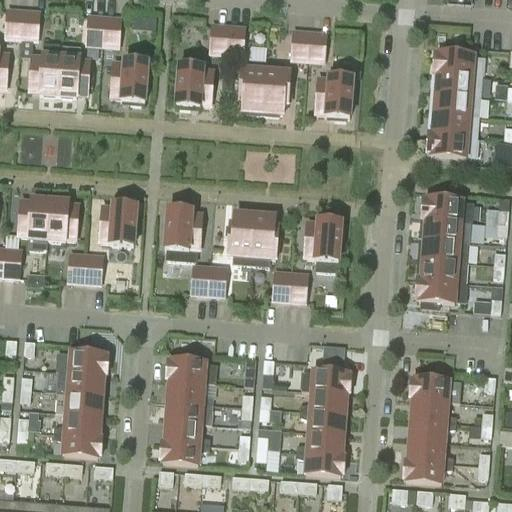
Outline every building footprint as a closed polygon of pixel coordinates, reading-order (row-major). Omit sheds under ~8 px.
[(21,45),(23,17),(7,16),(5,44),(21,45)] [(39,18),(23,17),(21,45),(37,46),(39,18)] [(135,21),(135,32),(157,33),(157,22),(135,21)] [(103,52),(105,23),(89,22),(87,50),(103,52)] [(121,25),(105,23),(103,52),(118,53),(121,25)] [(226,60),(228,32),(212,31),(210,59),(226,60)] [(244,33),(228,32),(226,60),(242,62),(244,33)] [(307,67),(310,38),(294,37),(292,65),(307,67)] [(326,40),(310,38),(307,67),(323,68),(326,40)] [(58,102),(62,52),(58,51),(45,50),(44,60),(42,60),(42,63),(32,62),(29,97),(39,98),(39,100),(58,102)] [(435,60),(433,79),(482,83),(482,80),(483,65),(473,64),(474,61),(458,60),(458,53),(442,51),(442,58),(438,58),(438,60),(435,60)] [(62,52),(58,102),(76,103),(76,101),(87,102),(89,66),(79,65),(79,63),(80,53),(62,52)] [(113,68),(111,103),(121,104),(121,107),(130,107),(130,109),(141,110),(141,108),(144,109),(146,93),(148,93),(149,78),(147,78),(148,68),(124,67),(123,69),(113,68)] [(262,121),(266,69),(262,69),(249,68),(248,76),(242,75),(239,106),(243,106),(242,117),(246,117),(246,119),(262,121)] [(266,69),(262,121),(279,122),(279,119),(283,120),(283,109),(287,109),(289,79),(283,78),(284,70),(270,70),(270,69),(266,69)] [(176,81),(175,96),(177,96),(176,112),(179,112),(179,114),(190,115),(190,113),(200,114),(200,111),(210,112),(213,76),(203,76),(203,73),(179,71),(178,81),(176,81)] [(318,84),(315,120),(325,120),(325,123),(335,123),(335,126),(346,126),(346,124),(349,125),(350,109),(353,109),(354,94),(352,94),(352,84),(350,84),(351,74),(332,73),(331,83),(328,82),(328,85),(318,84)] [(482,83),(433,79),(433,80),(432,91),(436,91),(435,99),(435,100),(480,103),(482,83)] [(435,100),(435,99),(432,99),(431,111),(434,111),(433,119),(433,120),(479,124),(480,103),(435,100)] [(433,120),(433,119),(430,119),(429,132),(432,132),(432,140),(477,144),(479,124),(433,120)] [(432,140),(428,139),(427,159),(430,160),(430,162),(465,164),(465,161),(475,162),(477,147),(477,144),(432,140)] [(511,146),(504,146),(503,161),(511,161),(511,146)] [(47,246),(50,206),(31,204),(31,207),(21,206),(18,241),(28,242),(28,244),(30,245),(29,254),(42,255),(42,256),(47,256),(47,246)] [(425,225),(471,228),(471,225),(472,210),(462,210),(462,206),(427,204),(427,205),(423,205),(421,225),(425,226),(425,225)] [(68,207),(50,206),(47,246),(65,247),(65,245),(75,246),(78,210),(68,209),(68,207)] [(102,212),(99,247),(110,248),(109,251),(133,253),(134,243),(136,243),(137,228),(135,228),(136,212),(133,212),(133,210),(122,209),(122,211),(112,210),(112,213),(102,212)] [(164,230),(163,246),(165,246),(165,255),(167,255),(166,265),(195,267),(196,255),(199,255),(202,220),(191,219),(192,217),(182,216),(182,214),(171,213),(171,215),(168,215),(166,231),(164,230)] [(497,230),(507,231),(508,216),(498,215),(497,230)] [(251,271),(255,219),(238,218),(238,220),(234,220),(234,230),(230,230),(227,261),(234,261),(233,269),(246,270),(251,271)] [(271,220),(255,219),(251,271),(255,271),(268,272),(269,264),(275,265),(278,234),(274,234),(275,223),(271,223),(271,220)] [(307,228),(304,263),(314,264),(314,267),(317,267),(316,277),(335,278),(336,268),(338,268),(339,259),(341,259),(342,244),(340,244),(341,228),(338,228),(338,226),(327,225),(327,227),(317,226),(317,229),(307,228)] [(425,225),(425,226),(424,233),(421,233),(420,245),(423,246),(423,245),(469,249),(471,228),(425,225)] [(507,231),(497,230),(496,242),(506,243),(507,231)] [(423,245),(423,246),(423,254),(419,253),(419,266),(422,266),(422,265),(468,269),(469,249),(423,245)] [(5,255),(3,283),(19,284),(21,256),(5,255)] [(495,259),(494,271),(504,272),(505,259),(495,259)] [(84,289),(86,261),(70,260),(68,288),(84,289)] [(86,261),(84,289),(100,290),(102,262),(86,261)] [(422,265),(422,266),(421,274),(418,274),(417,285),(466,289),(468,269),(422,265)] [(504,272),(494,271),(493,283),(503,284),(504,272)] [(207,301),(210,273),(194,272),(192,300),(207,301)] [(210,273),(207,301),(223,302),(226,274),(210,273)] [(289,307),(291,279),(275,278),(273,306),(289,307)] [(35,292),(36,280),(28,279),(27,291),(35,292)] [(307,280),(291,279),(289,307),(305,309),(307,280)] [(466,289),(417,285),(415,305),(419,305),(419,307),(454,310),(454,306),(464,307),(465,292),(466,292),(466,289)] [(491,305),(490,319),(500,320),(501,306),(491,305)] [(6,345),(5,359),(15,359),(16,346),(6,345)] [(25,347),(24,360),(34,361),(34,348),(25,347)] [(55,377),(58,377),(104,381),(104,380),(106,380),(108,362),(105,362),(106,360),(101,360),(101,353),(85,352),(85,359),(70,357),(70,358),(57,357),(55,377)] [(204,389),(214,390),(215,387),(214,387),(215,372),(205,371),(206,368),(191,367),(192,360),(176,359),(175,366),(170,365),(170,367),(168,367),(166,385),(169,385),(169,386),(204,389)] [(246,364),(245,377),(255,378),(256,365),(246,364)] [(264,365),(263,379),(273,379),(274,366),(264,365)] [(311,397),(347,400),(347,399),(349,399),(350,381),(348,381),(348,379),(343,378),(344,371),(328,370),(327,377),(313,376),(312,379),(302,379),(301,394),(301,397),(311,397)] [(511,372),(504,372),(503,387),(511,387),(511,372)] [(104,381),(58,377),(57,392),(57,398),(102,402),(103,388),(104,381)] [(412,404),(412,405),(447,408),(458,406),(459,391),(449,390),(449,387),(434,385),(435,378),(419,377),(418,384),(414,384),(413,386),(411,386),(410,404),(412,404)] [(4,382),(3,394),(13,395),(14,383),(4,382)] [(21,395),(31,396),(32,384),(22,383),(21,395)] [(485,383),(484,396),(494,397),(495,384),(485,383)] [(169,386),(167,407),(213,410),(213,404),(203,401),(204,389),(169,386)] [(13,395),(3,394),(2,406),(12,407),(13,395)] [(31,396),(21,395),(20,408),(30,408),(31,396)] [(311,397),(310,409),(300,411),(299,417),(345,420),(347,400),(311,397)] [(102,402),(57,398),(55,418),(65,419),(101,422),(102,402)] [(243,400),(242,412),(252,413),(253,401),(243,400)] [(261,402),(260,414),(270,415),(271,403),(261,402)] [(447,408),(412,405),(410,425),(456,429),(456,423),(446,420),(447,408)] [(213,410),(167,407),(165,427),(201,430),(202,418),(212,417),(213,410)] [(252,413),(242,412),(241,425),(251,426),(252,413)] [(270,415),(260,414),(259,426),(269,427),(270,415)] [(345,420),(299,417),(299,423),(309,426),(308,438),(343,441),(345,420)] [(54,432),(53,439),(99,443),(101,422),(65,419),(64,431),(54,432)] [(482,431),(492,432),(493,420),(482,419),(482,431)] [(0,428),(0,434),(10,435),(10,423),(0,422),(0,428)] [(19,424),(18,436),(28,437),(29,425),(19,424)] [(456,429),(410,425),(409,446),(444,449),(445,437),(455,435),(456,429)] [(165,427),(164,448),(210,451),(210,445),(200,442),(201,430),(165,427)] [(492,432),(482,431),(481,443),(491,444),(492,432)] [(10,435),(0,434),(0,447),(9,448),(10,435)] [(28,437),(18,436),(17,448),(27,449),(28,437)] [(511,436),(499,436),(498,451),(511,451),(511,436)] [(297,451),(296,458),(342,461),(343,441),(308,438),(307,450),(297,451)] [(99,443),(53,439),(53,445),(63,448),(62,461),(98,463),(98,462),(100,462),(102,444),(99,443)] [(240,441),(239,453),(249,454),(250,442),(240,441)] [(258,442),(257,454),(267,455),(268,443),(258,442)] [(444,449),(409,446),(407,466),(453,470),(453,463),(443,460),(444,449)] [(210,451),(164,448),(161,448),(160,467),(162,467),(162,469),(198,471),(199,459),(209,457),(210,451)] [(249,454),(239,453),(238,466),(248,466),(249,454)] [(267,455),(257,454),(256,467),(266,468),(267,455)] [(342,461),(296,458),(296,464),(306,467),(305,479),(340,482),(340,480),(343,481),(344,462),(342,462),(342,461)] [(478,472),(489,472),(490,460),(479,459),(478,472)] [(0,475),(15,476),(15,465),(0,464),(0,475)] [(15,465),(15,476),(34,478),(35,467),(15,465)] [(453,470),(407,466),(407,467),(405,467),(403,485),(406,485),(405,487),(441,490),(442,477),(452,476),(453,470)] [(62,480),(63,469),(46,468),(45,479),(62,480)] [(82,470),(63,469),(62,480),(81,481),(82,470)] [(95,471),(94,482),(112,484),(113,473),(95,471)] [(489,472),(478,472),(478,484),(488,485),(489,472)] [(159,476),(158,490),(172,492),(173,477),(159,476)] [(202,491),(203,480),(185,478),(184,489),(202,491)] [(203,480),(202,491),(220,492),(221,481),(203,480)] [(250,494),(251,483),(233,482),(232,493),(250,494)] [(269,485),(251,483),(250,494),(268,496),(269,485)] [(298,498),(298,487),(280,486),(280,497),(298,498)] [(317,488),(298,487),(298,498),(316,499),(317,488)] [(328,489),(327,503),(341,504),(342,490),(328,489)] [(392,494),(391,507),(407,509),(408,495),(392,494)] [(417,496),(416,509),(432,510),(433,497),(417,496)] [(449,498),(448,511),(451,511),(464,511),(465,500),(449,498)]
